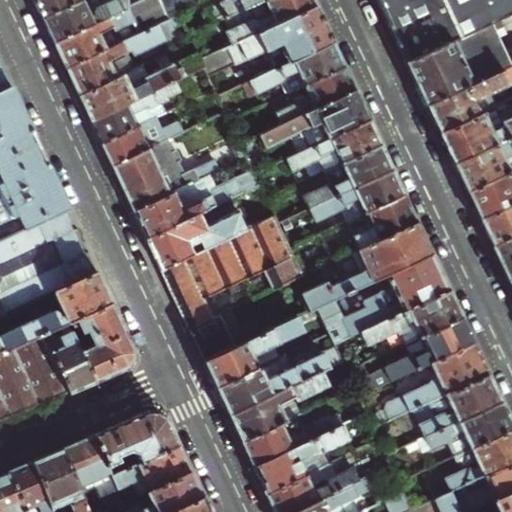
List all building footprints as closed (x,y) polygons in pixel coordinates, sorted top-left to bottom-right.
[(29,0),(36,13),(40,22),(79,4),(77,0),(29,0)] [(45,34),(52,47),(125,12),(124,0),(121,0),(109,5),(106,0),(86,0),(79,4),(40,22),(45,34)] [(124,0),(125,12),(137,38),(179,18),(176,13),(205,0),(124,0)] [(242,0),(243,1),(237,3),(232,1),(229,2),(209,11),(212,17),(208,19),(212,27),(247,11),(270,0),(242,0)] [(270,0),(247,11),(252,22),(225,35),(231,49),(313,10),(308,0),(270,0)] [(489,23),(480,0),(372,0),(413,85),(423,106),(510,66),(489,23)] [(511,0),(480,0),(489,23),(511,11),(511,0)] [(313,10),(231,49),(200,63),(203,70),(206,76),(220,69),(218,65),(224,62),(228,71),(260,56),(262,51),(268,48),(279,71),(331,47),(323,30),(313,10)] [(58,62),(64,73),(118,47),(112,34),(126,28),(132,40),(137,38),(125,12),(52,47),(58,62)] [(71,87),(76,100),(133,73),(126,56),(130,54),(132,59),(169,42),(166,35),(183,27),(179,18),(137,38),(132,40),(118,47),(64,73),(71,87)] [(331,47),(279,71),(250,85),(256,98),(283,85),(288,97),(343,72),(337,60),(331,47)] [(84,115),(88,124),(174,84),(203,70),(200,63),(197,57),(142,82),(137,71),(133,73),(76,100),(84,115)] [(511,65),(510,66),(423,106),(430,121),(437,135),(498,106),(490,91),(511,80),(511,65)] [(348,84),(343,72),(288,97),(282,100),(287,110),(274,116),(281,128),(353,95),(348,84)] [(93,134),(98,147),(157,119),(170,113),(165,102),(179,95),(174,84),(88,124),(93,134)] [(18,113),(7,90),(0,92),(0,166),(35,150),(32,142),(26,131),(18,113)] [(360,110),(353,95),(281,128),(258,139),(265,154),(296,139),(303,155),(367,125),(360,110)] [(511,117),(505,121),(498,106),(437,135),(444,151),(451,165),(511,136),(511,117)] [(105,160),(109,170),(167,143),(182,135),(176,124),(162,130),(157,119),(98,147),(105,160)] [(373,137),(367,125),(303,155),(285,163),(291,176),(318,164),(324,175),(379,149),(373,137)] [(511,136),(451,165),(458,180),(465,193),(511,170),(511,136)] [(114,180),(120,192),(178,164),(180,164),(175,154),(173,155),(167,143),(109,170),(114,180)] [(237,164),(245,160),(238,144),(230,148),(237,164)] [(385,162),(379,149),(324,175),(329,187),(303,200),(309,213),(391,174),(385,162)] [(44,168),(35,150),(0,166),(0,241),(64,212),(60,203),(44,168)] [(125,202),(130,215),(199,182),(210,177),(218,173),(213,163),(183,177),(178,164),(120,192),(125,202)] [(511,170),(465,193),(471,206),(478,221),(511,204),(511,170)] [(396,187),(391,174),(309,213),(315,226),(341,214),(346,225),(348,224),(402,199),(396,187)] [(137,229),(143,242),(197,217),(253,190),(246,175),(215,190),(210,177),(199,182),(130,215),(137,229)] [(409,213),(402,199),(348,224),(355,238),(342,244),(345,251),(335,256),(338,262),(356,254),(415,227),(409,213)] [(511,204),(478,221),(483,232),(491,248),(511,237),(511,204)] [(0,316),(51,293),(94,274),(87,260),(64,212),(0,241),(0,316)] [(152,260),(158,273),(245,232),(236,213),(202,229),(197,217),(143,242),(152,260)] [(181,322),(186,332),(211,321),(202,303),(263,275),(271,293),(301,280),(288,252),(273,219),(245,232),(158,273),(167,292),(181,322)] [(422,242),(415,227),(356,254),(364,272),(362,276),(328,292),(326,287),(300,299),(303,304),(284,313),(289,323),(296,320),(315,311),(430,258),(422,242)] [(511,237),(491,248),(496,259),(500,268),(511,262),(511,237)] [(288,252),(301,280),(311,275),(298,248),(288,252)] [(430,258),(315,311),(332,348),(357,336),(447,294),(436,271),(430,258)] [(511,262),(500,268),(504,277),(510,289),(511,287),(511,262)] [(0,318),(0,356),(42,337),(67,325),(109,306),(101,289),(94,274),(51,293),(62,318),(58,320),(54,310),(7,332),(0,318)] [(447,294),(357,336),(364,351),(397,337),(402,348),(460,322),(454,309),(447,294)] [(113,316),(109,306),(67,325),(92,383),(126,368),(131,354),(124,338),(113,316)] [(186,332),(201,364),(234,349),(219,317),(211,321),(186,332)] [(208,379),(213,391),(273,363),(267,351),(303,334),(296,320),(289,323),(234,349),(201,364),(208,379)] [(460,322),(402,348),(408,360),(367,379),(361,367),(345,375),(347,378),(357,401),(427,369),(472,348),(467,337),(460,322)] [(79,388),(92,383),(67,325),(42,337),(66,394),(79,388)] [(0,422),(40,405),(66,394),(42,337),(0,356),(0,422)] [(472,348),(427,369),(433,382),(427,387),(384,407),(382,413),(366,420),(371,432),(406,416),(486,378),(479,363),(472,348)] [(220,405),(226,418),(340,364),(333,349),(279,375),(273,363),(213,391),(220,405)] [(233,432),(239,445),(294,419),(299,417),(294,406),(326,391),(325,388),(347,378),(345,375),(340,364),(226,418),(233,432)] [(486,378),(406,416),(419,443),(499,406),(492,390),(486,378)] [(499,406),(419,443),(414,445),(420,458),(444,447),(451,461),(511,432),(506,419),(499,406)] [(147,412),(91,436),(105,469),(115,465),(113,459),(124,454),(132,457),(136,465),(175,447),(170,435),(162,418),(147,412)] [(245,458),(251,470),(340,429),(341,428),(337,418),(328,422),(327,419),(300,431),(294,419),(239,445),(245,458)] [(258,484),(264,497),(318,471),(320,470),(314,458),(347,443),(340,429),(251,470),(258,484)] [(511,432),(451,461),(457,475),(441,482),(448,496),(463,489),(480,481),(511,466),(511,432)] [(105,469),(91,436),(75,443),(60,450),(80,494),(95,488),(99,499),(115,492),(109,477),(105,469)] [(175,447),(136,465),(109,477),(115,492),(120,503),(127,500),(121,486),(128,483),(134,497),(142,494),(188,473),(182,461),(175,447)] [(87,511),(80,494),(60,450),(42,457),(28,463),(48,511),(49,511),(67,504),(69,511),(87,511)] [(48,511),(28,463),(17,468),(5,474),(21,511),(48,511)] [(269,509),(270,511),(297,511),(361,482),(370,478),(364,464),(324,483),(318,471),(264,497),(269,509)] [(463,489),(448,496),(446,497),(452,511),(475,511),(489,506),(511,495),(511,466),(480,481),(484,491),(468,499),(463,489)] [(167,511),(199,497),(198,494),(190,478),(188,473),(142,494),(147,505),(132,511),(167,511)] [(21,511),(5,474),(0,475),(0,511),(21,511)] [(367,511),(369,511),(361,497),(367,494),(361,482),(297,511),(367,511)] [(511,511),(511,495),(489,506),(491,511),(511,511)] [(408,511),(401,496),(382,505),(384,511),(408,511)] [(206,511),(205,509),(199,497),(167,511),(206,511)] [(452,511),(446,497),(414,511),(452,511)]
